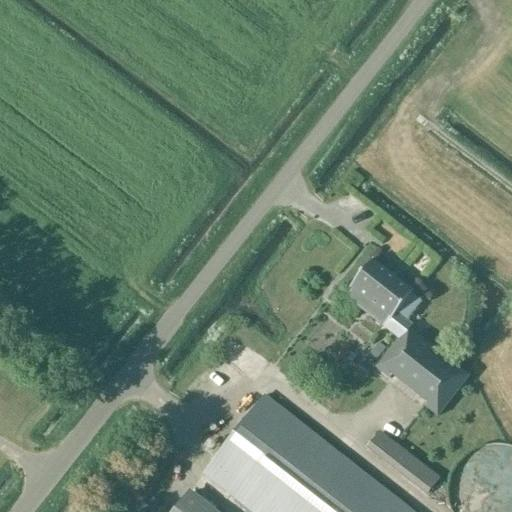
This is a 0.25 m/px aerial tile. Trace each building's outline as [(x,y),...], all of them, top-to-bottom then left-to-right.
[(413,292),(372,259),(349,290),(351,292),(345,299),(382,327),(388,320),(390,322),(413,292)] [(372,369),(436,415),(460,382),(396,336),(372,369)] [(218,350),(225,357),(214,369),(232,385),(254,360),(230,337),(218,350)] [(205,475),(252,511),(412,511),(266,397),(205,475)] [(429,493),(439,481),(386,439),(376,452),(429,493)] [(460,461),(457,465),(454,470),(450,481),(448,492),(450,504),(452,511),(511,511),(511,448),(501,446),(490,446),(479,448),(469,454),(460,461)] [(205,511),(187,498),(175,511),(205,511)]
